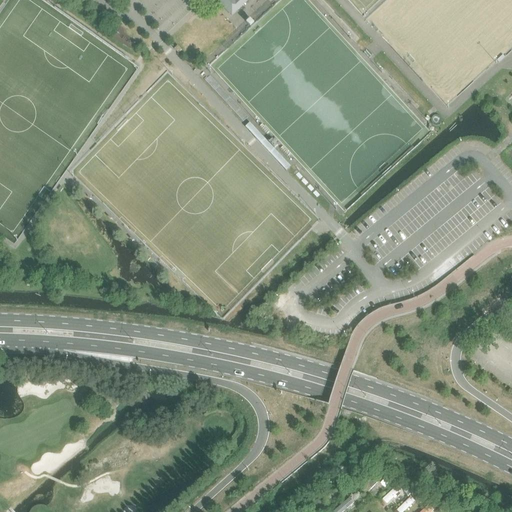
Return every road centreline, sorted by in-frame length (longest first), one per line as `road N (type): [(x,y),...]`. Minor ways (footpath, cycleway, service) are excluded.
road 1 (primary): [(511,445),(281,360),(100,328),(0,321)]
road 2 (primary): [(30,341),(182,358),(278,380),(381,411),(511,466)]
road 3 (primary): [(30,341),(73,357),(230,385),(260,403),(264,438),(256,454),(195,511)]
road 4 (primary): [(511,418),(467,386),(456,364),(464,338),(511,291)]
